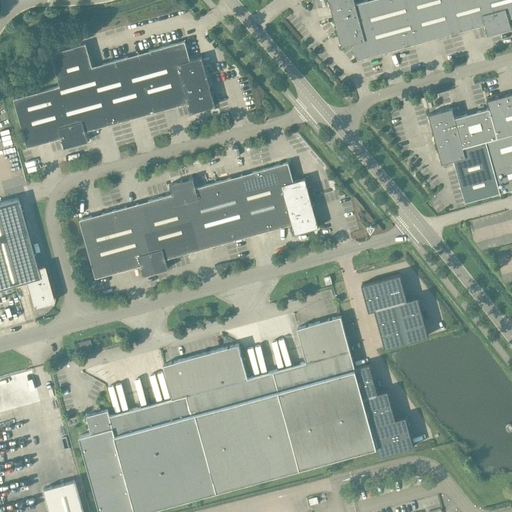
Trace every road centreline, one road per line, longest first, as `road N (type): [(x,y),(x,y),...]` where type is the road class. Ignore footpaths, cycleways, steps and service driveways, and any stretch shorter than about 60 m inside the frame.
road 1 (unclassified): [(78,324),(51,219),(64,186),(305,116),(319,105)]
road 2 (unclassified): [(78,324),(425,229)]
road 3 (unclassified): [(338,127),(381,94),(511,58)]
road 4 (unclassified): [(511,338),(425,229)]
road 5 (unclassified): [(319,105),(230,0)]
road 6 (unclassified): [(425,229),(338,127)]
road 7 (unknown): [(340,253),(381,380)]
road 8 (unknown): [(108,129),(133,191),(97,197),(87,174)]
road 9 (unknown): [(291,0),(372,99)]
